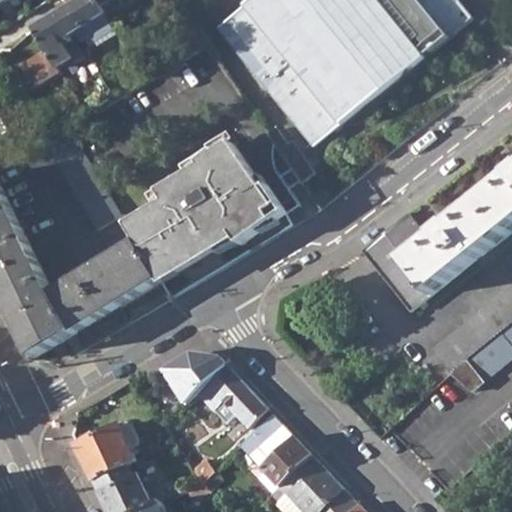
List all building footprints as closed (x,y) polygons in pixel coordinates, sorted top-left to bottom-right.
[(81,0),(58,14),(72,36),(86,27),(107,15),(98,0),(81,0)] [(98,0),(107,15),(124,4),(121,0),(157,0),(167,15),(180,6),(175,0),(98,0)] [(252,0),(218,28),(316,149),(406,77),(428,59),(476,21),(458,0),(252,0)] [(14,16),(17,22),(34,11),(32,7),(27,10),(25,8),(14,16)] [(86,27),(96,41),(116,30),(107,15),(86,27)] [(48,52),(58,69),(72,60),(74,64),(84,58),(78,47),(70,51),(66,45),(64,46),(61,38),(64,35),(55,16),(35,29),(48,52)] [(24,67),(36,89),(61,74),(58,69),(48,52),(24,67)] [(45,143),(98,230),(123,215),(69,128),(45,143)] [(272,134),(307,183),(318,174),(295,143),(291,146),(279,129),(272,134)] [(13,150),(18,159),(34,150),(29,140),(13,150)] [(204,165),(161,191),(168,202),(129,225),(140,243),(160,277),(177,267),(180,272),(239,236),(278,212),(264,191),(234,142),(201,161),(204,165)] [(413,312),(511,232),(511,163),(506,168),(511,174),(511,178),(453,226),(445,216),(433,226),(436,231),(429,236),(426,232),(410,213),(364,249),(413,312)] [(0,283),(36,360),(163,282),(160,277),(140,243),(54,295),(0,178),(0,283)] [(244,245),(290,214),(271,186),(264,191),(278,212),(239,236),(244,245)] [(433,226),(426,232),(429,236),(436,231),(433,226)] [(177,267),(160,277),(163,282),(180,272),(177,267)] [(511,288),(434,351),(452,374),(511,325),(511,288)] [(511,325),(452,374),(475,392),(487,383),(486,382),(511,360),(511,325)] [(167,372),(195,401),(201,395),(230,368),(225,362),(193,356),(167,372)] [(226,403),(251,429),(271,411),(230,368),(201,395),(216,412),(226,403)] [(314,456),(275,415),(254,435),(242,446),(251,456),(264,470),(280,487),(314,456)] [(78,448),(95,482),(131,465),(137,462),(131,451),(136,448),(139,443),(132,429),(127,428),(121,431),(119,428),(78,448)] [(224,480),(251,456),(242,446),(216,472),(224,480)] [(314,456),(280,487),(303,511),(335,511),(352,496),(314,456)] [(191,465),(203,483),(215,473),(207,461),(202,464),(199,459),(191,465)] [(131,465),(95,482),(109,511),(150,511),(157,509),(148,493),(158,488),(160,481),(154,467),(147,465),(134,471),(131,465)] [(273,494),(280,487),(264,470),(257,477),(273,494)] [(210,492),(224,480),(216,472),(215,473),(203,483),(205,485),(210,492)] [(180,498),(185,508),(211,495),(210,492),(205,485),(180,498)]
